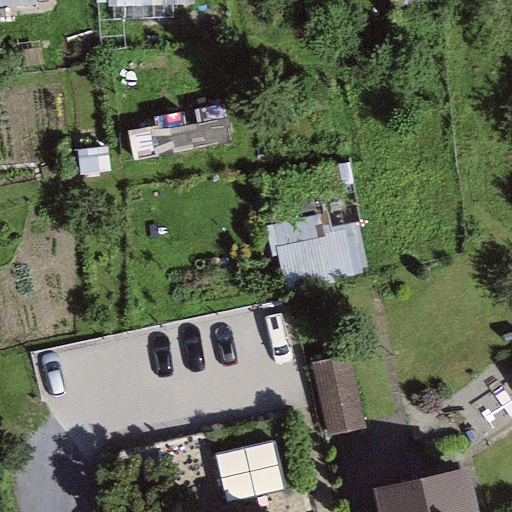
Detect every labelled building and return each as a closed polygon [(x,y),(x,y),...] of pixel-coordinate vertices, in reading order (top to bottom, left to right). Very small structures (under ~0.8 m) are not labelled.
[(0,0),(0,9),(46,7),(45,0),(0,0)] [(393,0),(394,18),(442,15),(440,0),(393,0)] [(289,280),(374,268),(365,210),(281,223),(289,280)] [(352,355),(318,363),(332,428),(366,421),(352,355)] [(193,404),(96,429),(103,456),(200,431),(193,404)] [(456,511),(448,470),(367,487),(372,511),(456,511)]
